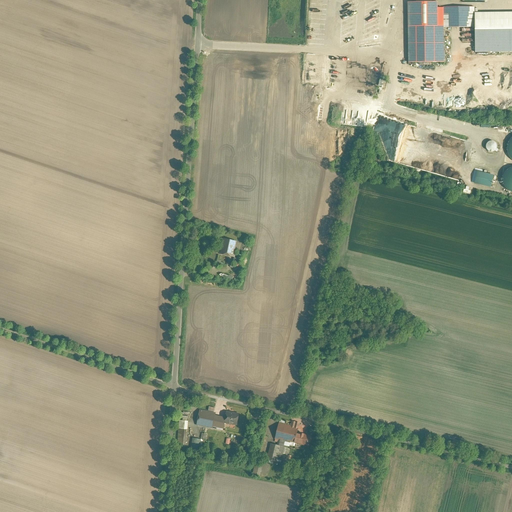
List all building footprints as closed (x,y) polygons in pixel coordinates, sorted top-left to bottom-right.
[(415,2),(407,2),(408,63),(444,63),(443,28),(443,8),(442,8),(437,9),(437,2),(431,2),(415,2)] [(474,7),(442,7),(442,8),(443,8),(443,28),(474,27),(474,13),(474,7)] [(344,18),(351,17),(350,10),(343,11),(344,18)] [(511,12),(474,13),(474,27),(475,53),(511,52),(511,12)] [(326,72),(337,72),(337,58),(326,58),(326,72)] [(492,152),(494,152),(495,151),(496,149),(497,147),(497,146),(496,144),(495,143),(493,142),(492,142),(490,142),(489,143),(487,144),(486,145),(486,147),(486,149),(487,150),(489,152),(490,152),(492,152)] [(511,193),(511,167),(508,169),(505,172),(503,176),(502,180),(502,184),(504,188),(507,191),(511,193)] [(494,175),(475,171),(472,184),(491,188),(494,175)] [(225,238),(221,253),(232,256),(235,240),(225,238)] [(216,413),(199,410),(196,426),(222,431),(222,430),(223,430),(225,424),(237,427),(240,413),(225,411),(224,418),(215,416),(216,413)] [(188,422),(179,421),(177,446),(185,447),(188,422)] [(290,426),(279,423),(275,440),(275,442),(278,443),(277,446),(284,448),(285,443),(290,444),(290,443),(294,444),(296,435),(299,423),(291,422),(290,426)] [(300,435),(296,435),(294,444),(308,447),(311,436),(300,434),(300,435)] [(201,440),(192,439),(190,451),(199,452),(201,440)] [(286,449),(270,445),(266,461),(275,463),(277,458),(283,459),(286,449)] [(260,476),(261,468),(254,467),(252,475),(260,476)]
